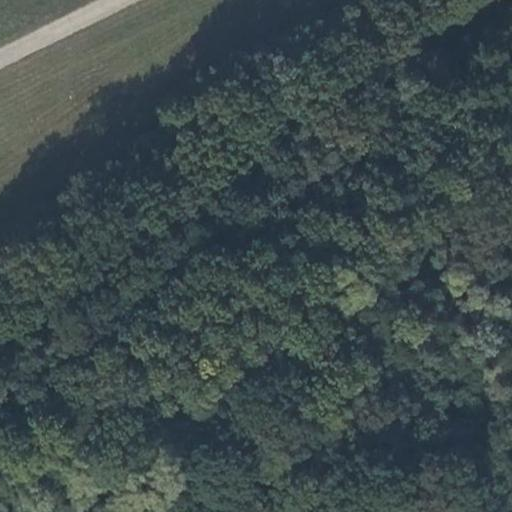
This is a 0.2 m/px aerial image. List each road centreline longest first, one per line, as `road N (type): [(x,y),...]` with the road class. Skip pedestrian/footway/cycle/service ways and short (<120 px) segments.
road 1 (residential): [(0,391),(321,146),(511,46)]
road 2 (track): [(0,56),(113,0)]
